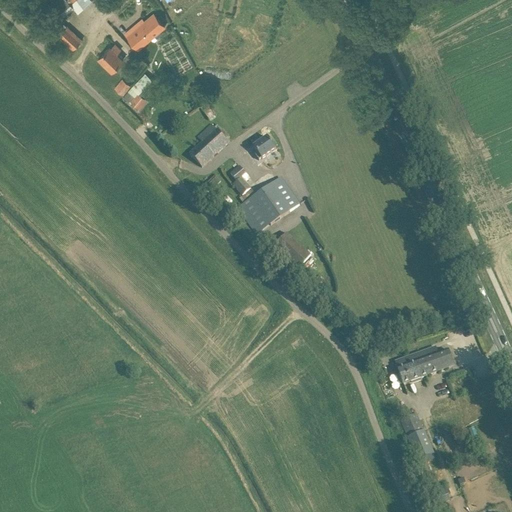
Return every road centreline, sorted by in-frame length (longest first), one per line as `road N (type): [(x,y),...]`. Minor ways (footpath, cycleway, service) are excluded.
road 1 (track): [(0,6),(152,148),(349,352),(411,511)]
road 2 (primary): [(511,368),(344,0)]
road 3 (track): [(166,166),(176,161),(208,171),(366,49)]
road 4 (track): [(194,411),(306,309)]
